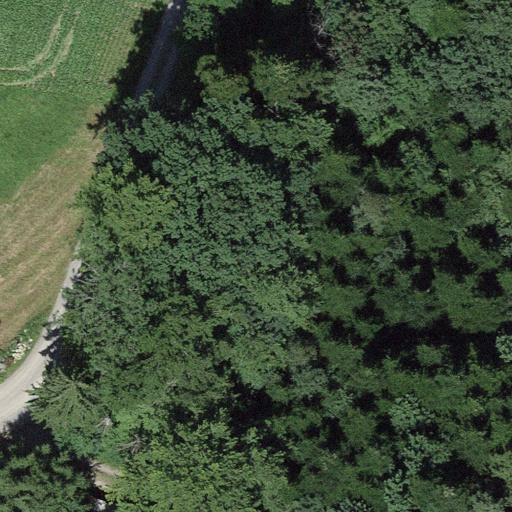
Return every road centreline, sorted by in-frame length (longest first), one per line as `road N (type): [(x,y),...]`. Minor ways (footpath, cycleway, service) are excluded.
road 1 (track): [(199,0),(25,421)]
road 2 (track): [(226,511),(0,414)]
